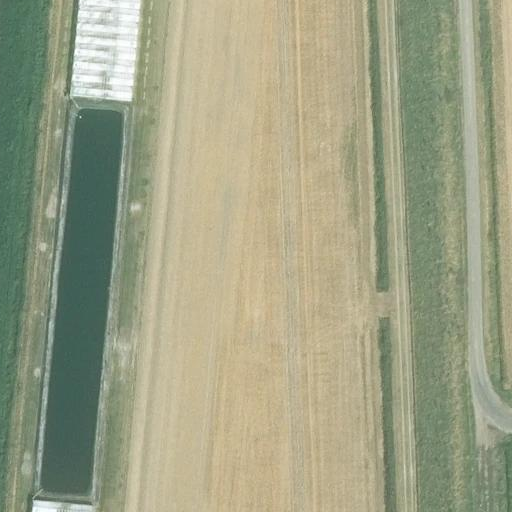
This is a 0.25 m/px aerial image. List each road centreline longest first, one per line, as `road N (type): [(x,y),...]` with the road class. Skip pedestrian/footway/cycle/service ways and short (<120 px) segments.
road 1 (track): [(17,511),(65,0)]
road 2 (track): [(382,0),(402,511)]
road 3 (unclassified): [(511,424),(487,420),(479,397),(463,0)]
